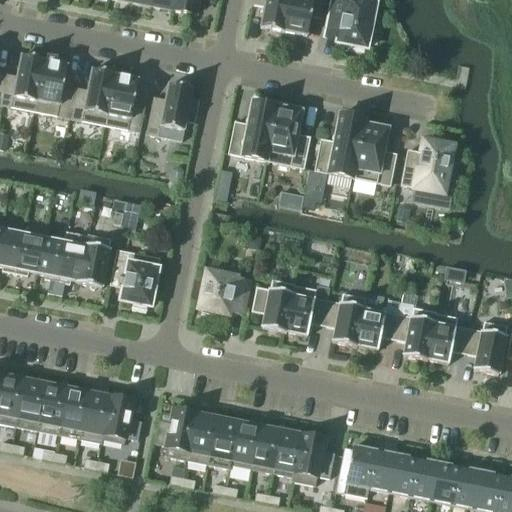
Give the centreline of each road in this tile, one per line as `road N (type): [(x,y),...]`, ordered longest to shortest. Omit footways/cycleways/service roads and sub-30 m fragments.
road 1 (residential): [(163,357),(511,427)]
road 2 (residential): [(221,66),(163,357)]
road 3 (residential): [(0,22),(221,66)]
road 4 (residential): [(221,66),(426,107)]
road 5 (residential): [(0,325),(163,357)]
